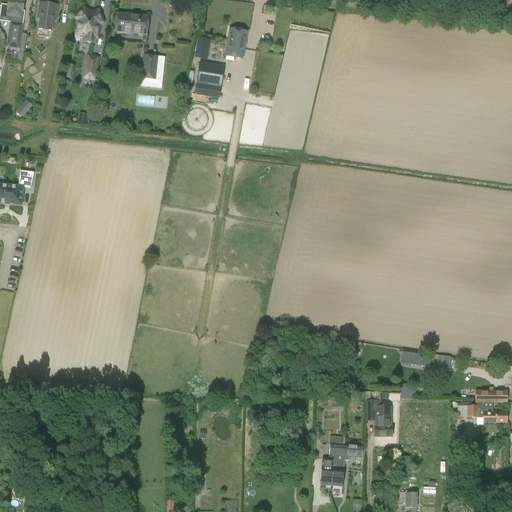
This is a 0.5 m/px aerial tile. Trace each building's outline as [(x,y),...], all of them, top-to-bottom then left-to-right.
[(18,0),(8,0),(8,6),(1,5),(0,12),(0,17),(11,19),(6,48),(19,50),(17,60),(22,61),(26,35),(22,34),(23,25),(22,24),(24,13),(23,12),(25,1),(18,0)] [(53,21),(55,21),(58,6),(50,4),(40,3),(37,19),(40,19),(38,29),(51,31),(53,21)] [(94,44),(94,40),(95,37),(96,37),(99,24),(102,23),(98,12),(94,13),(87,12),(84,9),(76,18),(79,21),(76,34),(86,36),(84,42),(94,44)] [(146,35),(148,17),(127,14),(127,15),(117,14),(115,31),(146,35)] [(244,49),(247,32),(230,29),(228,40),(225,56),(242,59),(244,49)] [(198,38),(195,58),(207,59),(210,40),(198,38)] [(96,82),(100,57),(86,55),(82,80),(96,82)] [(140,80),(156,81),(158,58),(143,56),(140,80)] [(199,62),(196,84),(221,88),(224,66),(199,62)] [(23,116),(33,105),(27,99),(17,110),(23,116)] [(0,184),(0,203),(21,206),(23,187),(31,188),(34,173),(20,171),(18,186),(0,184)] [(423,356),(402,353),(400,366),(422,368),(422,366),(424,367),(425,358),(423,358),(423,356)] [(400,400),(411,400),(412,388),(401,388),(400,400)] [(475,391),(475,403),(492,403),(507,403),(507,391),(475,391)] [(376,422),(376,428),(375,428),(375,437),(392,437),(392,428),(392,407),(381,406),(381,393),(358,393),(357,400),(365,401),(366,422),(376,422)] [(452,418),(483,418),(483,423),(507,423),(507,412),(492,412),(492,403),(475,403),(452,403),(452,418)] [(322,459),(322,469),(320,485),(342,487),(344,461),(348,461),(349,457),(362,458),(363,447),(343,445),(344,438),(330,437),(329,459),(322,459)] [(282,456),(272,456),(272,476),(281,477),(282,456)] [(400,457),(399,483),(408,483),(409,458),(400,457)] [(394,480),(395,469),(386,469),(386,479),(394,480)] [(410,509),(410,511),(416,511),(417,494),(399,493),(399,506),(405,506),(405,508),(410,509)] [(362,511),(363,500),(355,500),(354,511),(362,511)]
